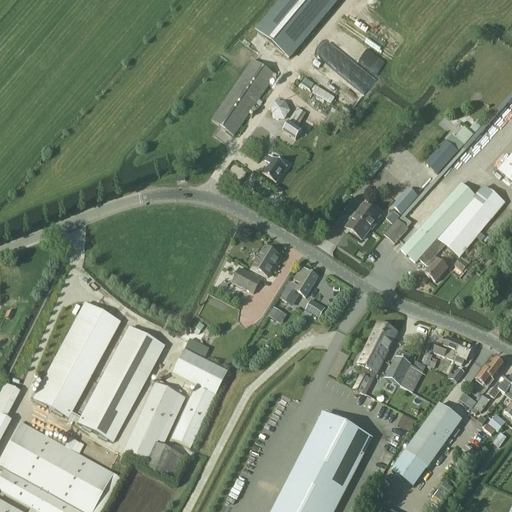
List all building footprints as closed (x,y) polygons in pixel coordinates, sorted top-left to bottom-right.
[(338,0),(284,0),(257,33),(273,46),(288,59),(338,0)] [(379,22),(370,31),(393,54),(402,45),(379,22)] [(375,81),(325,43),(316,56),(366,93),(375,81)] [(365,51),(359,65),(379,74),(385,60),(365,51)] [(233,137),(275,77),(253,61),(211,122),(233,137)] [(363,91),(312,62),(303,77),(354,106),(363,91)] [(301,88),(330,106),(335,99),(305,81),(301,88)] [(273,120),(286,121),(288,102),(274,101),(273,120)] [(295,141),(299,134),(301,131),(297,128),(305,115),(297,110),(288,123),(282,133),(295,141)] [(445,143),(425,165),(437,176),(457,154),(445,143)] [(511,157),(498,173),(511,186),(511,157)] [(263,176),(262,176),(276,185),(276,184),(286,169),(287,169),(273,159),(273,160),(272,160),(269,158),(266,163),(270,166),(263,176)] [(458,258),(470,244),(504,204),(488,191),(484,188),(476,198),(461,185),(400,251),(415,265),(419,261),(437,240),(445,246),(458,258)] [(401,216),(417,198),(408,190),(392,208),(401,216)] [(364,206),(346,230),(362,241),(370,230),(371,230),(376,224),(375,223),(379,217),(364,206)] [(384,237),(394,246),(408,231),(406,230),(411,224),(407,221),(402,226),(397,222),(384,237)] [(437,240),(419,261),(429,270),(425,275),(435,284),(447,270),(434,259),(445,246),(437,240)] [(267,279),(280,258),(265,249),(252,269),(267,279)] [(462,273),(468,267),(460,260),(454,267),(462,273)] [(293,305),(299,295),(305,299),(317,279),(301,269),(294,281),(299,284),(297,288),(291,284),(281,300),(288,304),(289,302),(293,305)] [(253,295),(260,281),(239,270),(232,284),(253,295)] [(311,302),(305,311),(318,319),(324,311),(311,302)] [(87,384),(120,325),(84,305),(41,384),(32,401),(68,420),(71,416),(87,384)] [(274,309),(269,318),(275,322),(280,313),(274,309)] [(7,311),(4,318),(10,321),(13,313),(7,311)] [(199,324),(193,332),(198,335),(203,327),(199,324)] [(378,325),(357,366),(362,368),(358,376),(360,377),(366,380),(358,394),(359,394),(365,397),(372,383),(376,376),(387,355),(397,335),(378,325)] [(112,444),(145,384),(164,349),(129,329),(99,384),(79,420),(77,425),(112,444)] [(456,358),(462,345),(447,339),(446,343),(439,340),(433,354),(454,363),(457,358),(456,358)] [(182,352),(171,376),(196,389),(171,440),(190,450),(227,374),(203,363),(209,350),(189,341),(183,353),(182,352)] [(457,358),(454,363),(457,364),(462,367),(464,362),(467,362),(472,349),(462,345),(456,358),(457,358)] [(341,351),(330,373),(338,377),(349,355),(341,351)] [(427,355),(423,365),(428,368),(431,359),(432,358),(427,355)] [(431,359),(428,368),(434,370),(437,361),(431,359)] [(400,388),(410,367),(396,360),(385,381),(400,388)] [(488,390),(504,368),(504,367),(504,365),(501,364),(499,364),(496,361),(494,362),(486,372),(483,370),(476,381),(486,388),(488,390)] [(411,368),(410,367),(400,388),(412,394),(423,374),(422,374),(425,368),(414,362),(411,368)] [(458,370),(450,381),(456,384),(464,374),(458,370)] [(511,386),(511,379),(509,377),(502,386),(498,384),(489,396),(494,400),(500,393),(505,397),(509,392),(508,392),(511,386)] [(4,385),(0,393),(0,435),(12,412),(9,411),(19,393),(4,385)] [(164,445),(186,400),(178,397),(154,385),(138,420),(122,452),(144,463),(153,444),(157,446),(158,443),(164,445)] [(476,416),(478,413),(480,414),(489,403),(483,398),(471,413),(476,416)] [(469,400),(465,406),(471,411),(476,405),(469,400)] [(404,455),(391,473),(413,489),(427,471),(462,423),(439,406),(404,455)] [(68,420),(67,423),(72,426),(73,423),(77,425),(79,420),(71,416),(68,420)] [(331,511),(369,440),(324,417),(275,511),(331,511)] [(403,417),(398,428),(408,433),(415,423),(407,419),(403,417)] [(505,424),(496,417),(488,426),(484,431),(491,438),(496,432),(498,434),(505,424)] [(71,452),(20,424),(0,460),(0,471),(3,473),(0,477),(0,494),(30,511),(29,511),(16,511),(0,503),(0,511),(102,511),(121,479),(78,456),(71,452)] [(500,435),(493,445),(499,449),(506,439),(500,435)] [(76,443),(71,452),(78,456),(83,446),(76,443)] [(174,486),(186,459),(157,446),(155,445),(153,444),(144,463),(146,464),(142,471),(174,486)] [(441,488),(438,492),(447,499),(450,495),(441,488)] [(434,498),(431,501),(441,508),(444,505),(443,505),(434,498)]
